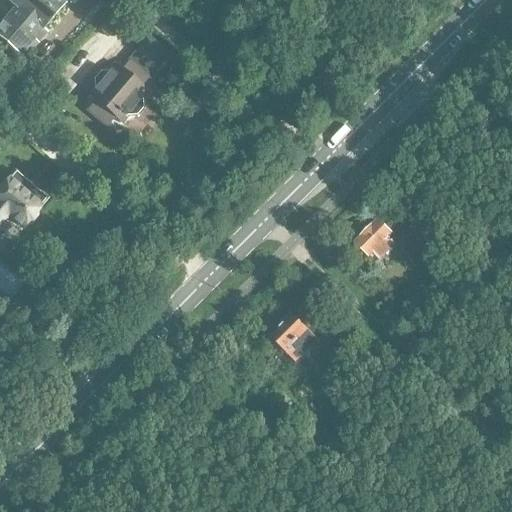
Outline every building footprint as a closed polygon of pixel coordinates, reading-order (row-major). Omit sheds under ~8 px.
[(3,0),(14,8),(3,21),(0,25),(0,38),(22,57),(43,31),(42,30),(63,3),(60,0),(3,0)] [(126,117),(136,117),(143,109),(142,99),(147,92),(142,87),(168,55),(149,39),(123,71),(114,63),(107,71),(100,72),(93,80),(94,87),(86,96),(94,103),(86,111),(106,128),(114,119),(120,124),(126,117)] [(41,206),(9,179),(0,191),(0,226),(9,217),(23,229),(41,206)] [(380,259),(383,256),(396,245),(390,238),(393,236),(378,221),(358,241),(369,253),(369,254),(370,255),(370,254),(374,258),(376,255),(380,259)] [(307,370),(314,363),(304,354),(318,339),(293,315),(292,317),(286,317),(281,322),(281,328),(271,338),(296,362),(297,361),(307,370)]
